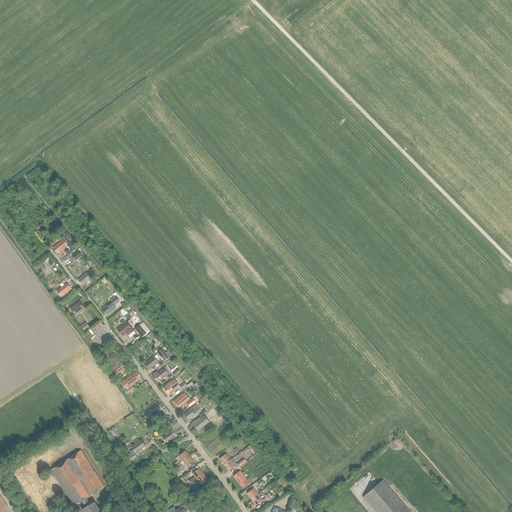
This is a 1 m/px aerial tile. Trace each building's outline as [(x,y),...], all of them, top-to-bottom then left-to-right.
[(58,253),(67,246),(63,240),(54,247),(55,248),(53,249),(56,253),(58,252),(58,253)] [(78,251),(71,256),(75,261),(82,256),(78,251)] [(84,285),(91,279),(87,273),(78,280),(81,285),(83,284),(84,285)] [(62,296),(71,289),(70,288),(71,287),(69,284),(68,285),(67,283),(60,289),(61,290),(57,292),(61,297),(62,296)] [(121,304),(125,301),(120,294),(116,297),(121,304)] [(115,297),(110,301),(111,302),(114,306),(119,302),(115,297)] [(79,302),(70,309),(76,316),(81,312),(85,309),(79,302)] [(107,315),(116,308),(114,306),(111,302),(101,310),(105,315),(106,314),(107,315)] [(126,322),(117,330),(121,335),(122,334),(123,335),(126,333),(128,335),(133,331),(126,322)] [(147,334),(140,325),(135,329),(142,337),(147,334)] [(151,332),(148,335),(154,341),(157,338),(151,332)] [(164,361),(169,358),(165,353),(162,349),(157,353),(164,361)] [(158,363),(155,358),(153,356),(145,363),(146,365),(145,365),(148,369),(149,368),(150,369),(158,363)] [(123,368),(125,367),(124,365),(122,366),(119,362),(111,368),(114,373),(116,372),(117,373),(123,368)] [(160,382),(169,374),(166,370),(167,369),(164,365),(158,370),(160,372),(158,373),(157,371),(152,375),(155,379),(156,379),(158,381),(159,380),(160,382)] [(123,368),(117,373),(119,376),(126,371),(123,368)] [(139,378),(140,377),(137,372),(121,383),(125,388),(127,387),(128,388),(140,379),(139,378)] [(169,393),(179,386),(174,380),(164,387),(165,389),(164,390),(167,393),(168,392),(169,393)] [(184,383),(179,387),(184,392),(184,391),(186,390),(188,388),(184,383)] [(190,399),(185,393),(173,401),(179,408),(190,399)] [(192,398),(186,403),(189,407),(195,402),(192,398)] [(159,408),(161,407),(158,404),(157,405),(156,404),(144,413),(145,414),(143,415),(146,418),(148,417),(148,418),(160,409),(159,408)] [(197,414),(201,412),(195,405),(192,408),(188,411),(189,411),(184,415),(189,421),(192,418),(197,414)] [(197,432),(210,422),(204,415),(192,425),(197,432)] [(168,443),(176,436),(172,430),(162,437),(166,442),(167,441),(168,443)] [(146,447),(140,440),(132,445),(137,453),(146,447)] [(82,511),(99,511),(93,502),(90,504),(86,499),(104,487),(80,451),(50,471),(74,507),(82,502),(86,507),(82,510),(82,511)] [(179,456),(183,462),(187,458),(186,457),(188,455),(185,451),(179,456)] [(130,463),(137,458),(135,454),(127,460),(130,463)] [(224,465),(231,460),(226,454),(220,459),(224,465)] [(187,467),(194,462),(189,456),(188,455),(186,457),(187,458),(183,462),(187,467)] [(229,471),(237,464),(232,459),(231,460),(224,465),(229,471)] [(200,475),(202,473),(199,469),(196,471),(193,474),(195,477),(189,481),(191,484),(197,479),(201,476),(200,475)] [(240,471),(233,476),(238,482),(247,475),(244,472),(242,474),(240,471)] [(201,484),(208,479),(203,474),(202,473),(200,475),(201,476),(197,479),(191,484),(193,486),(199,482),(201,484)] [(247,475),(238,482),(243,488),(249,483),(247,480),(251,477),(249,474),(247,476),(247,475)] [(374,511),(409,511),(382,480),(362,497),(374,511)] [(258,494),(257,493),(254,488),(247,494),(252,500),(258,494)] [(258,494),(252,500),(256,505),(263,500),(258,494)] [(185,511),(188,510),(185,505),(183,507),(180,503),(178,505),(180,508),(176,511),(174,507),(167,511),(185,511),(186,511),(185,511)]
